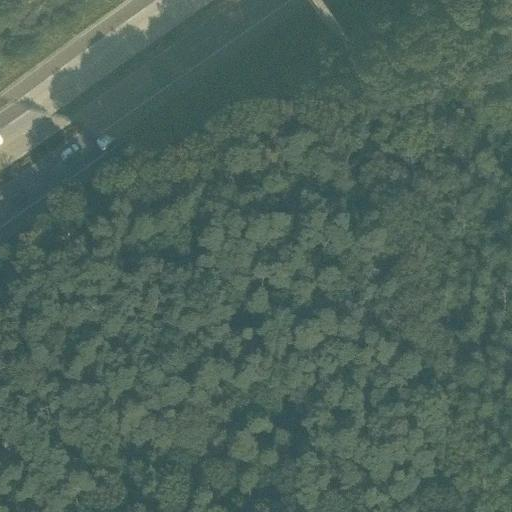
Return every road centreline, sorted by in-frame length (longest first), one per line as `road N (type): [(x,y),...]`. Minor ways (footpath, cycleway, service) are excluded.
road 1 (track): [(0,326),(368,75)]
road 2 (track): [(368,75),(433,511)]
road 3 (motorway): [(0,199),(280,0)]
road 4 (motorway): [(199,0),(0,140)]
